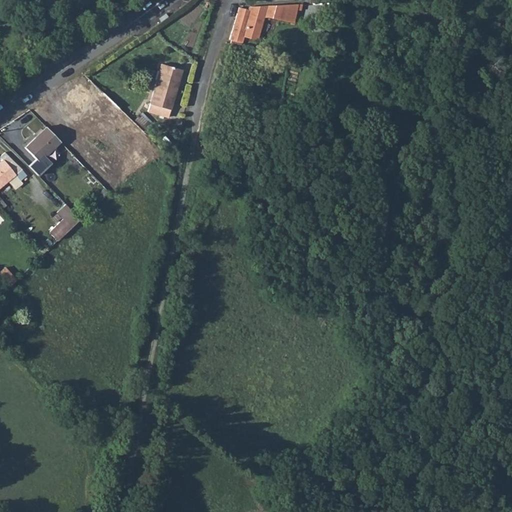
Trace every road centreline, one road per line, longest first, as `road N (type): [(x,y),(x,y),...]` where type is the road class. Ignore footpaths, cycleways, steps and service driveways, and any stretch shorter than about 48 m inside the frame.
road 1 (track): [(190,157),(278,210),(511,453)]
road 2 (track): [(190,157),(122,511)]
road 3 (secondary): [(0,114),(165,0)]
road 4 (unclassified): [(230,0),(190,157)]
road 5 (track): [(370,0),(511,45)]
